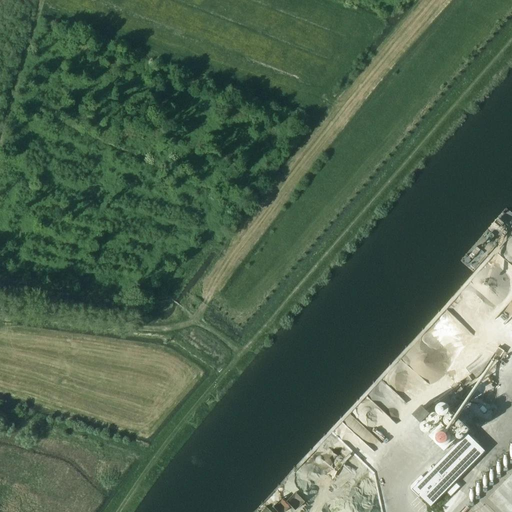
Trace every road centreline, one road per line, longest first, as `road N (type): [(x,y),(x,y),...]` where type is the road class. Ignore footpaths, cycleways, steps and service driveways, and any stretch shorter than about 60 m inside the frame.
road 1 (track): [(195,319),(338,118),(435,0)]
road 2 (track): [(233,258),(209,246),(158,301),(0,277)]
road 3 (track): [(0,161),(41,0)]
